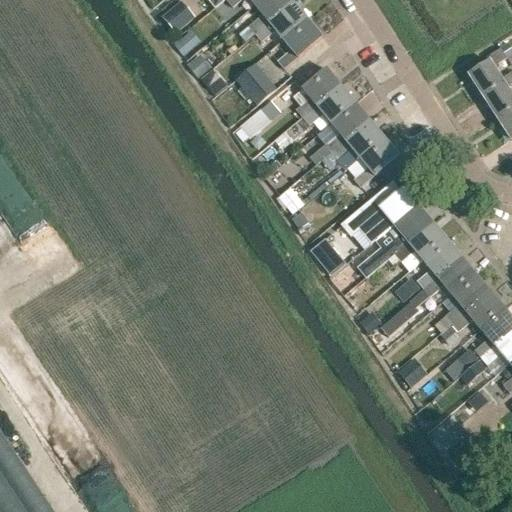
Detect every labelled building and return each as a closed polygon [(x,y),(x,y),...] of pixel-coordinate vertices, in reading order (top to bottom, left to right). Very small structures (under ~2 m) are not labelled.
[(206,0),(215,11),(226,2),(228,0),(206,0)] [(247,0),(254,8),(263,0),(228,0),(226,2),(232,10),(244,0),(247,0)] [(254,37),(293,5),(288,0),(263,0),(254,8),(262,18),(248,29),(254,37)] [(176,34),(196,18),(182,2),(163,18),(176,34)] [(283,43),(307,22),(293,5),(254,37),(261,45),(275,33),(283,43)] [(235,32),(256,17),(250,10),(230,25),(235,32)] [(307,22),(283,43),(291,52),(277,64),(283,72),(297,60),(298,61),(322,40),(307,22)] [(182,40),(174,47),(183,57),(191,51),(182,40)] [(503,85),(501,81),(493,69),(506,61),(500,51),(486,59),(488,63),(468,76),(482,98),(503,85)] [(197,59),(188,68),(199,80),(209,72),(197,59)] [(302,121),(341,89),(326,71),(301,91),(309,101),(296,113),(302,121)] [(511,110),(511,98),(507,91),(511,87),(511,73),(501,81),(503,85),(482,98),(496,120),(511,110)] [(242,89),(257,108),(276,92),(275,91),(269,96),(255,78),(242,89)] [(355,106),(341,89),(302,121),(309,128),(322,117),(330,126),(355,106)] [(331,155),(369,123),(355,106),(330,126),(338,136),(324,147),(331,155)] [(249,138),(271,120),(262,110),(241,127),(249,138)] [(511,110),(496,120),(510,143),(511,141),(511,110)] [(290,115),(277,126),(284,135),(297,123),(290,115)] [(302,121),(287,134),(294,143),(310,130),(309,128),(302,121)] [(359,161),(384,141),(369,123),(331,155),(337,163),(351,152),(359,161)] [(305,156),(320,146),(314,137),(299,148),(305,156)] [(384,141),(359,161),(367,171),(353,182),(360,190),(373,179),(374,179),(399,158),(384,141)] [(324,147),(312,158),(319,166),(331,155),(324,147)] [(393,228),(418,208),(403,190),(378,210),(379,211),(365,222),(371,230),(385,219),(393,228)] [(290,191),(278,201),(292,218),(304,208),(290,191)] [(394,257),(432,225),(418,208),(393,228),(373,245),(380,253),(357,272),(364,282),(394,257)] [(302,215),(292,221),(299,232),(309,225),(302,215)] [(422,263),(447,242),(432,225),(394,257),(400,265),(414,253),(422,263)] [(423,292),(461,260),(447,242),(422,263),(430,272),(416,284),(423,292)] [(324,243),(311,254),(331,278),(345,267),(324,243)] [(451,297),(475,277),(461,260),(423,292),(429,300),(443,288),(451,297)] [(451,326),(490,294),(475,277),(451,297),(459,307),(445,319),(451,326)] [(405,306),(421,292),(412,282),(396,296),(405,306)] [(480,332),(504,312),(490,294),(451,326),(458,334),(472,323),(480,332)] [(411,303),(395,317),(403,327),(419,313),(411,303)] [(480,361),(511,334),(511,321),(504,312),(480,332),(488,342),(474,353),(480,361)] [(360,325),(369,336),(379,327),(371,316),(360,325)] [(445,319),(438,324),(444,332),(451,326),(445,319)] [(444,332),(440,336),(446,344),(458,334),(451,326),(444,332)] [(508,367),(511,363),(511,334),(480,361),(487,369),(501,357),(508,367)] [(458,363),(466,373),(479,362),(471,352),(458,363)] [(414,362),(397,376),(410,391),(426,378),(414,362)] [(511,363),(508,367),(511,370),(511,379),(503,388),(509,396),(511,393),(511,363)] [(485,372),(479,364),(459,380),(465,388),(485,372)] [(0,511),(52,511),(0,433),(0,511)] [(483,455),(473,441),(449,459),(459,473),(483,455)]
